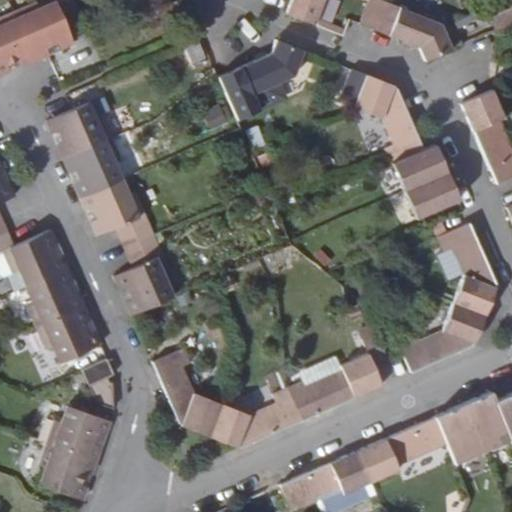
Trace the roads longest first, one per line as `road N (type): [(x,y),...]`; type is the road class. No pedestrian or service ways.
road 1 (residential): [(140,500),(142,388),(16,109),(0,105)]
road 2 (residential): [(140,500),(187,493),(511,355)]
